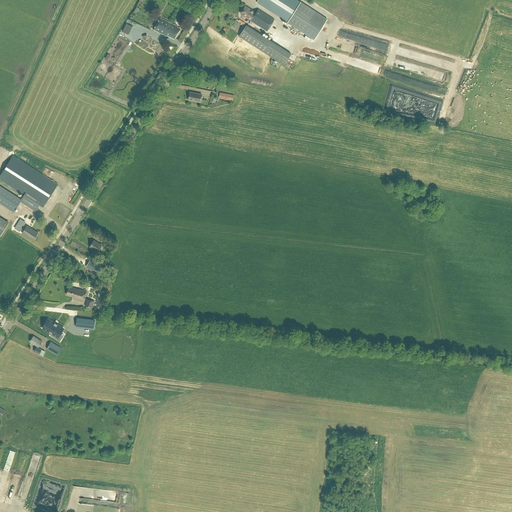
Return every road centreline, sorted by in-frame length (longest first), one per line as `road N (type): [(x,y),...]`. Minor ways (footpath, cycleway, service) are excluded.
road 1 (secondary): [(0,340),(217,0)]
road 2 (track): [(428,353),(86,314)]
